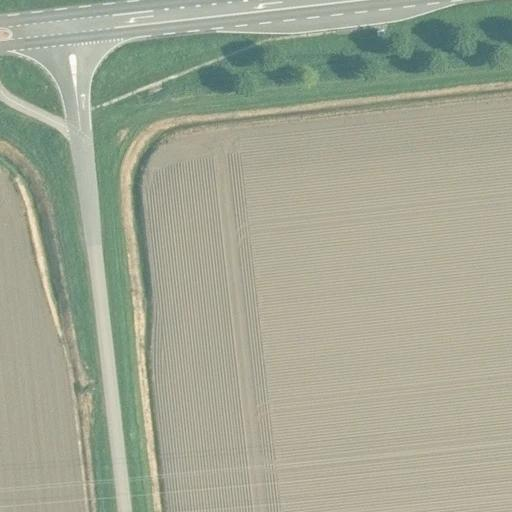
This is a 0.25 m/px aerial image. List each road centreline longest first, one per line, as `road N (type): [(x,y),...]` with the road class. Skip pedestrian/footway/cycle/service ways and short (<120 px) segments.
road 1 (unclassified): [(116,511),(66,28)]
road 2 (primary): [(66,28),(321,0)]
